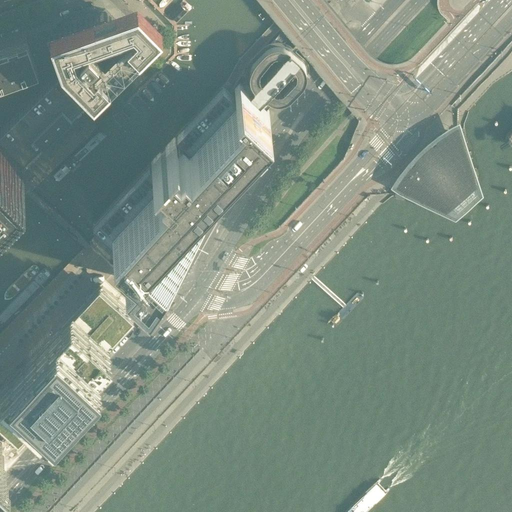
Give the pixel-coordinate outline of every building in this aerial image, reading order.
[(100,81),(139,43),(148,35),(160,22),(138,0),(129,0),(118,4),(105,9),(63,24),(47,30),(38,33),(49,66),(28,87),(14,92),(14,91),(9,93),(0,96),(0,179),(20,160),(57,124),(100,81)] [(49,66),(38,33),(0,46),(0,79),(8,77),(10,85),(7,90),(9,93),(14,91),(14,92),(28,87),(49,66)] [(184,230),(247,140),(246,139),(246,140),(244,137),(269,111),(266,109),(268,106),(273,103),(278,101),(283,101),(286,99),(291,95),(301,85),(304,80),(305,77),(306,73),(305,67),(304,63),(294,54),(290,49),(282,45),(276,44),(274,44),(273,45),(271,45),(269,46),(268,47),(264,50),(254,61),(250,66),(249,69),(249,74),(250,81),(253,85),(253,87),(253,89),(249,92),(240,83),(234,89),(240,95),(236,99),(227,91),(222,86),(176,136),(181,141),(190,149),(188,151),(182,145),(177,150),(175,148),(171,144),(176,139),(174,138),(151,163),(152,164),(157,160),(161,163),(163,165),(158,170),(164,176),(163,178),(154,170),(149,165),(93,225),(101,234),(104,236),(105,237),(113,245),(114,246),(122,253),(128,246),(133,251),(123,262),(146,284),(162,261),(184,230)] [(0,96),(9,93),(7,90),(10,85),(8,77),(0,79),(0,96)] [(372,178),(419,128),(387,98),(355,132),(372,178)] [(475,175),(463,138),(464,136),(463,129),(460,128),(459,126),(457,126),(457,119),(451,119),(449,119),(450,121),(439,133),(437,133),(437,135),(426,146),(424,146),(424,148),(414,160),(412,160),(412,162),(401,173),(399,173),(399,175),(388,187),(387,187),(387,188),(387,191),(393,191),(395,194),(402,194),(404,192),(406,192),(407,190),(441,207),(441,206),(445,208),(448,205),(449,206),(474,184),(473,183),(476,181),(475,178),(474,175),(475,175)] [(310,255),(369,193),(356,158),(286,233),(310,255)] [(263,265),(174,353),(198,376),(260,310),(310,256),(310,255),(286,233),(263,265)] [(128,308),(103,285),(78,311),(72,305),(60,319),(57,317),(14,363),(16,365),(4,379),(10,384),(0,394),(0,413),(16,428),(35,407),(41,413),(53,400),(55,402),(99,355),(97,353),(109,340),(103,334),(128,308)] [(0,462),(11,452),(9,450),(6,447),(3,445),(1,443),(0,441),(0,462)]
